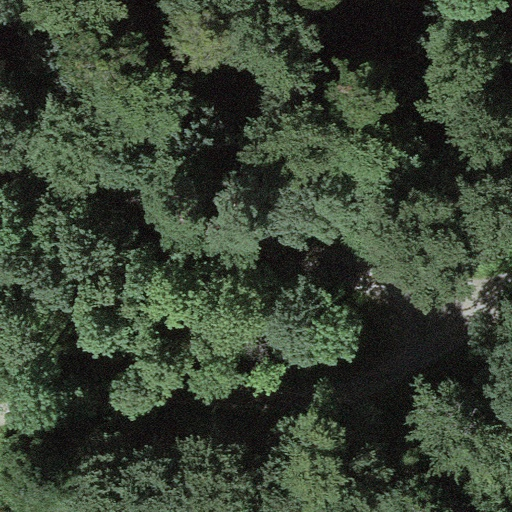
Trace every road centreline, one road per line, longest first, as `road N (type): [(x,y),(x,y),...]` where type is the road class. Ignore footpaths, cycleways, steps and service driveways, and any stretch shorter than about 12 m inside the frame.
road 1 (track): [(0,412),(85,394),(345,387),(511,281)]
road 2 (track): [(0,165),(329,251),(476,306)]
